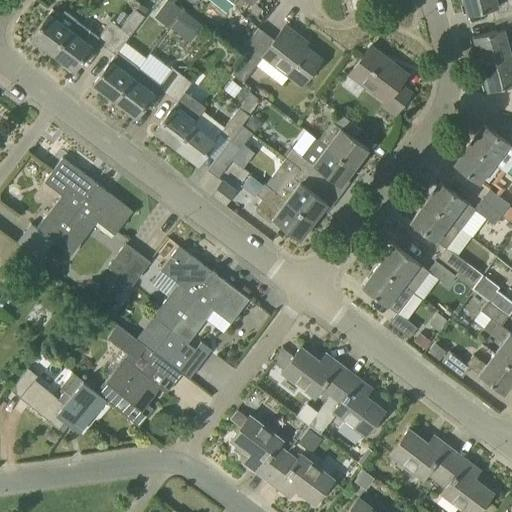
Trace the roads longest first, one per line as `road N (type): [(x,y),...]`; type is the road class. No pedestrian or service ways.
road 1 (residential): [(307,292),(441,114),(448,74),(428,0)]
road 2 (residential): [(307,292),(56,106)]
road 3 (residential): [(509,445),(307,292)]
road 4 (residential): [(173,460),(307,292)]
road 5 (residential): [(173,460),(0,484)]
